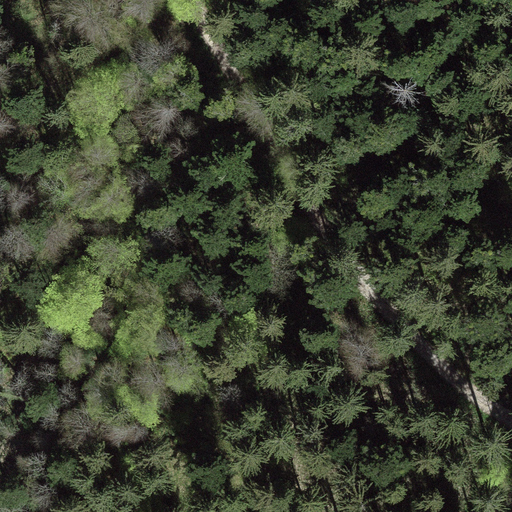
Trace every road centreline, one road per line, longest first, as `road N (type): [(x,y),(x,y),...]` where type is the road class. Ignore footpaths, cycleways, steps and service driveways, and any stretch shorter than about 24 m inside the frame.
road 1 (track): [(511,417),(397,320),(326,234),(261,137),(194,0)]
road 2 (track): [(188,511),(143,398)]
